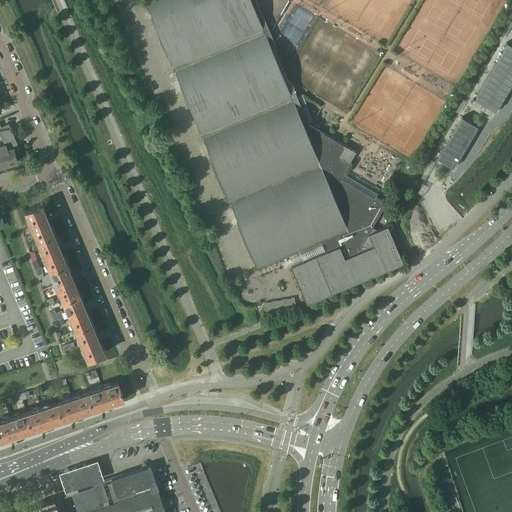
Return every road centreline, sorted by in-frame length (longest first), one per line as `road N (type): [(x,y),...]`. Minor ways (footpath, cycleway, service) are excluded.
road 1 (secondary): [(511,206),(383,319),(346,368),(316,431)]
road 2 (secondary): [(340,447),(365,386),(407,328),(511,233)]
road 3 (tertiary): [(316,431),(229,410),(167,409),(125,419),(70,451)]
road 4 (residential): [(139,365),(53,171)]
road 5 (tertiary): [(158,428),(234,428),(311,448)]
road 6 (residential): [(53,171),(0,49)]
